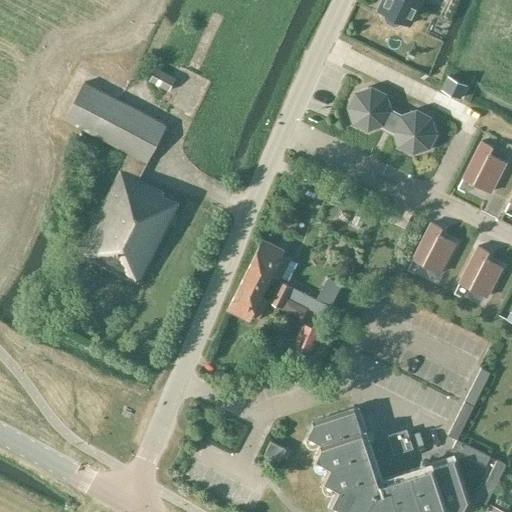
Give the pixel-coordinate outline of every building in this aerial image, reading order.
[(421,0),(382,0),(378,9),(386,13),(385,15),(385,19),(387,22),(394,25),(397,25),(401,23),(402,20),(410,24),(421,0)] [(156,67),(148,80),(168,90),(176,77),(156,67)] [(128,154),(121,169),(139,178),(167,125),(84,81),(64,120),(128,154)] [(414,152),(429,147),(436,132),(431,117),(417,110),(402,115),(391,109),(386,94),(371,87),(355,92),(348,106),(353,121),(368,129),(383,124),(394,129),(398,144),(414,152)] [(482,141),(464,177),(491,191),(506,162),(489,153),(493,146),(482,141)] [(139,178),(121,169),(120,168),(79,250),(140,282),(180,204),(162,195),(164,191),(139,178)] [(441,272),(456,243),(439,234),(442,227),(431,222),(413,258),(441,272)] [(283,249),(263,239),(245,274),(266,284),(271,274),(280,278),(290,259),(281,254),(283,249)] [(488,296),(502,267),(485,258),(489,251),(478,245),(460,282),(488,296)] [(260,295),(266,284),(245,274),(228,309),(248,319),(251,314),(259,318),(268,299),(260,295)] [(320,300),(280,281),(275,291),(287,296),(287,297),(304,305),(306,303),(313,307),(312,309),(325,316),(331,304),(341,283),(330,279),(320,300)] [(287,296),(275,291),(270,301),(281,307),(287,297),(287,296)] [(302,323),(291,350),(310,358),(321,330),(302,323)] [(487,378),(490,372),(481,367),(478,374),(487,378)] [(478,374),(475,380),(484,385),(487,378),(478,374)] [(481,392),(484,385),(475,380),(472,387),(481,392)] [(472,387),(468,394),(477,398),(481,392),(472,387)] [(468,394),(465,401),(474,405),(477,398),(468,394)] [(465,401),(462,407),(471,412),(474,405),(465,401)] [(305,436),(320,444),(313,458),(329,466),(322,480),(337,488),(330,503),(328,507),(329,511),(444,511),(447,507),(456,511),(463,511),(470,500),(456,458),(379,484),(354,407),(312,420),(305,436)] [(471,412),(462,407),(458,414),(467,419),(471,412)] [(455,421),(464,425),(467,419),(458,414),(455,421)] [(455,421),(452,428),(461,432),(464,425),(455,421)] [(452,428),(448,434),(457,439),(461,432),(452,428)] [(395,454),(413,448),(407,429),(389,435),(395,454)] [(464,442),(457,439),(453,448),(459,451),(464,442)] [(286,448),(271,440),(264,454),(279,462),(286,448)] [(459,451),(466,454),(471,446),(464,442),(459,451)] [(471,446),(466,454),(473,458),(477,449),(471,446)] [(477,449),(473,458),(480,461),(484,452),(477,449)] [(480,461),(486,465),(491,456),(484,452),(480,461)] [(503,470),(506,463),(497,459),(494,466),(503,470)] [(491,472),(500,477),(503,470),(494,466),(491,472)] [(496,484),(500,477),(491,472),(487,479),(496,484)] [(484,486),(493,490),(496,484),(487,479),(484,486)] [(493,490),(484,486),(481,493),(490,497),(493,490)] [(477,499),(486,504),(490,497),(481,493),(477,499)] [(491,503),(486,511),(504,511),(505,511),(502,510),(491,503)]
